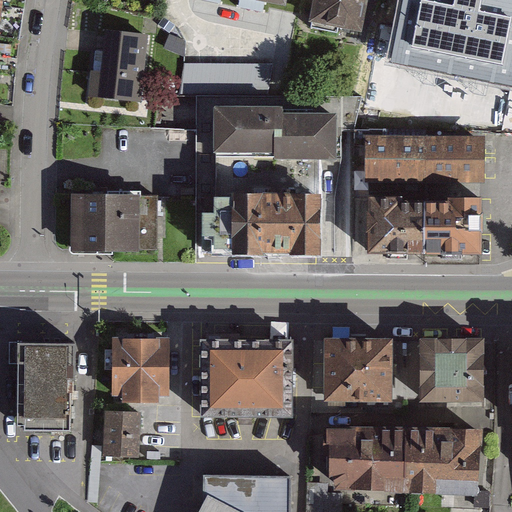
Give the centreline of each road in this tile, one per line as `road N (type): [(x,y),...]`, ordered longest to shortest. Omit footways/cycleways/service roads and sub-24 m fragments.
road 1 (primary): [(36,290),(511,296)]
road 2 (residential): [(36,290),(38,124),(59,0)]
